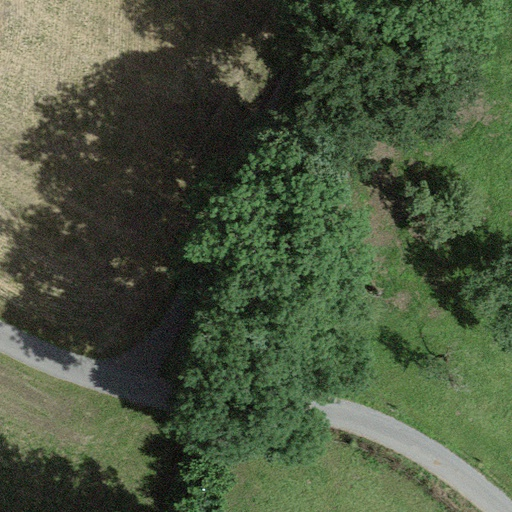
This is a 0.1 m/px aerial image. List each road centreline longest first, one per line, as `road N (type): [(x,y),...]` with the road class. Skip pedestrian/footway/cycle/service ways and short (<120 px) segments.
road 1 (unclassified): [(0,336),(139,387),(347,416),(455,471),(502,511)]
road 2 (track): [(139,387),(205,233),(331,0)]
